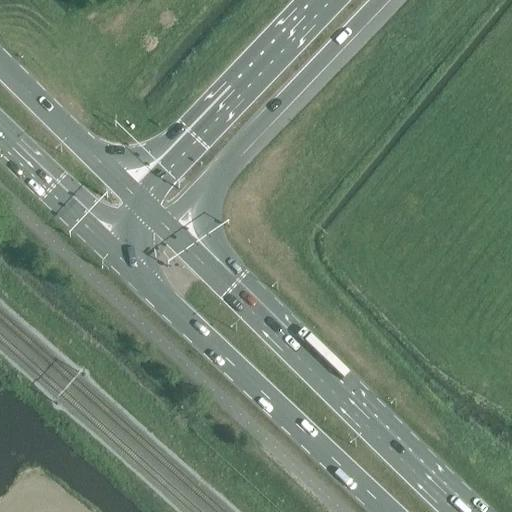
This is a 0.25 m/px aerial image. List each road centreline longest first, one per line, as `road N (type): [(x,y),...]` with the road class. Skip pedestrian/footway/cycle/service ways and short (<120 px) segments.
road 1 (primary): [(464,511),(166,224)]
road 2 (primary): [(114,250),(388,511)]
road 3 (motorway): [(166,224),(378,0)]
road 4 (motorway): [(321,0),(137,198)]
road 5 (primary): [(137,198),(0,61)]
road 6 (primary): [(0,138),(114,250)]
